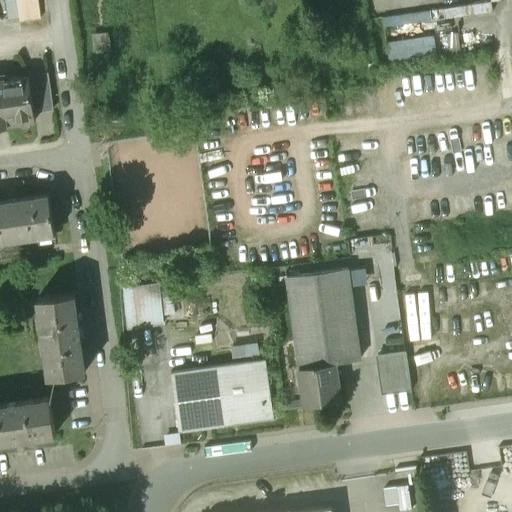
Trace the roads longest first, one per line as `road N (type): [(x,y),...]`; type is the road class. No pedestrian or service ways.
road 1 (residential): [(0,486),(86,473),(106,466),(115,447),(82,155)]
road 2 (unclassified): [(511,421),(206,463),(172,479),(154,511)]
road 3 (residential): [(82,155),(60,0)]
